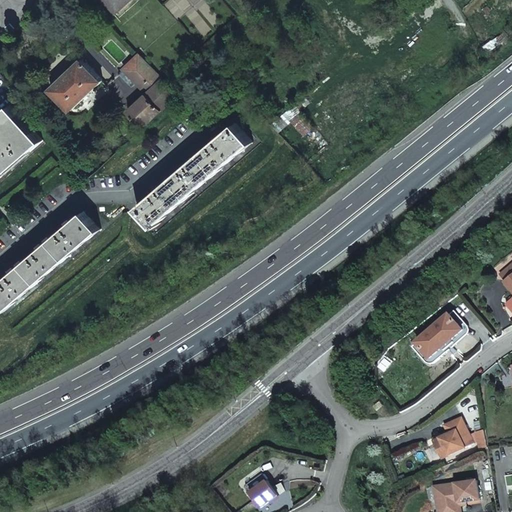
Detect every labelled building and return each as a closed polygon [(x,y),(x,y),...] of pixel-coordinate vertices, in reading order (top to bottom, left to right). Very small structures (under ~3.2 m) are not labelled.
[(103,0),(115,13),(129,0),(103,0)] [(165,81),(154,70),(139,54),(138,55),(124,68),(147,93),(128,111),(143,127),(178,95),(172,89),(165,81)] [(52,88),(72,109),(103,80),(83,59),(52,88)] [(0,166),(5,173),(41,141),(9,106),(3,111),(0,113),(0,166)] [(138,206),(155,224),(235,155),(252,141),(236,122),(138,206)] [(101,228),(85,210),(15,271),(0,283),(0,303),(5,310),(48,274),(101,228)] [(511,266),(502,275),(507,282),(511,277),(511,266)] [(419,342),(415,346),(428,361),(433,363),(436,362),(469,334),(471,330),(470,326),(457,310),(453,314),(466,330),(432,358),(419,342)] [(453,314),(419,342),(432,358),(466,330),(453,314)] [(381,401),(375,406),(378,410),(385,405),(381,401)] [(443,441),(435,444),(442,458),(475,443),(463,417),(451,423),(455,431),(450,434),(441,438),(443,441)] [(451,423),(446,425),(450,434),(455,431),(451,423)] [(488,446),(486,430),(477,433),(480,450),(488,446)] [(246,486),(251,493),(261,508),(279,495),(268,480),(263,473),(246,486)] [(481,499),(479,480),(448,485),(448,489),(441,490),(442,498),(438,498),(440,511),(451,510),(450,511),(462,511),(461,505),(461,502),(467,501),(481,499)] [(448,489),(448,485),(436,487),(438,498),(442,498),(441,490),(448,489)]
